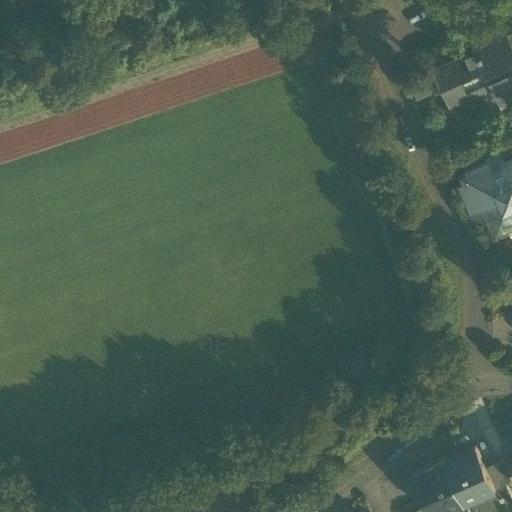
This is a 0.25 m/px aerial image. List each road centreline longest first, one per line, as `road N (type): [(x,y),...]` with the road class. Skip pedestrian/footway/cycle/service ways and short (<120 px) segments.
road 1 (residential): [(474,380),(479,306),(470,260),(352,0)]
road 2 (residential): [(474,380),(320,511)]
